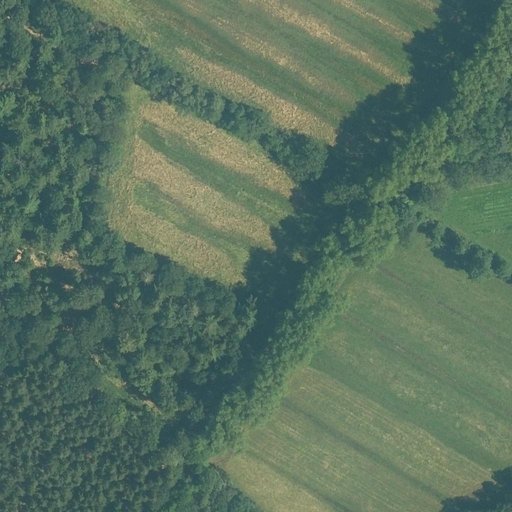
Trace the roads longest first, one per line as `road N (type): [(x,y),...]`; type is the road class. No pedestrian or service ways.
road 1 (track): [(162,511),(511,15)]
road 2 (track): [(0,272),(28,322),(199,458)]
